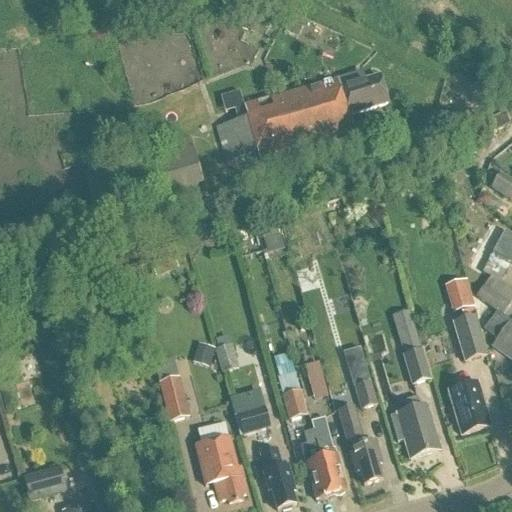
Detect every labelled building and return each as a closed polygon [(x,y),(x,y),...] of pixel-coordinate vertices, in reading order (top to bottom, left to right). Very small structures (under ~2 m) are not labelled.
[(103,49),(113,27),(98,21),(89,42),(103,49)] [(360,145),(359,144),(359,145),(352,120),(391,110),(383,81),(344,92),(342,84),(248,110),(252,122),(221,131),(231,165),(262,156),(266,172),(360,145)] [(102,228),(210,197),(196,147),(88,178),(102,228)] [(491,193),(511,206),(511,204),(511,185),(501,178),(491,193)] [(365,193),(345,200),(348,209),(368,203),(365,193)] [(511,241),(504,237),(489,229),(473,259),(488,267),(483,278),(500,288),(510,269),(511,269),(511,241)] [(372,231),(366,234),(369,240),(375,237),(372,231)] [(156,281),(178,273),(173,259),(150,268),(156,281)] [(511,384),(511,327),(502,320),(509,310),(485,291),(478,302),(497,317),(484,335),(497,345),(492,351),(511,366),(511,379),(510,383),(511,384)] [(458,311),(459,316),(474,311),(473,307),(458,311)] [(452,328),(464,368),(487,361),(476,321),(452,328)] [(330,365),(339,362),(346,360),(341,342),(338,343),(334,329),(321,333),(330,365)] [(264,346),(270,344),(266,330),(260,332),(264,346)] [(215,353),(222,376),(238,371),(232,348),(215,353)] [(403,360),(412,391),(432,385),(423,354),(403,360)] [(305,371),(309,384),(322,380),(319,368),(305,371)] [(355,392),(361,415),(378,410),(371,387),(369,387),(364,369),(351,373),(356,391),(355,392)] [(190,422),(180,383),(159,388),(169,428),(190,422)] [(282,401),(289,426),(308,421),(301,396),(300,396),(298,387),(282,391),(285,401),(282,401)] [(461,441),(491,432),(478,388),(448,397),(461,441)] [(440,456),(427,410),(421,412),(418,402),(404,406),(407,416),(390,421),(398,447),(404,445),(410,465),(440,456)] [(265,412),(237,420),(243,441),(271,434),(265,412)] [(337,416),(356,479),(360,478),(364,491),(382,485),(376,466),(380,465),(375,447),(364,450),(353,412),(337,416)] [(347,497),(337,460),(335,460),(325,423),(311,427),(313,435),(334,501),(340,501),(345,498),(347,497)] [(329,502),(334,501),(313,435),(303,438),(306,449),(303,450),(308,467),(306,468),(316,506),(319,505),(324,505),(329,502)] [(243,501),(248,499),(242,471),(238,472),(231,442),(196,450),(206,490),(215,488),(219,507),(227,505),(228,509),(244,505),(243,501)] [(291,511),(292,511),(296,511),(290,491),(293,490),(288,472),(282,473),(277,455),(261,459),(266,478),(264,479),(269,497),(272,496),(276,511),(291,511)] [(30,507),(66,497),(59,472),(23,482),(30,507)]
